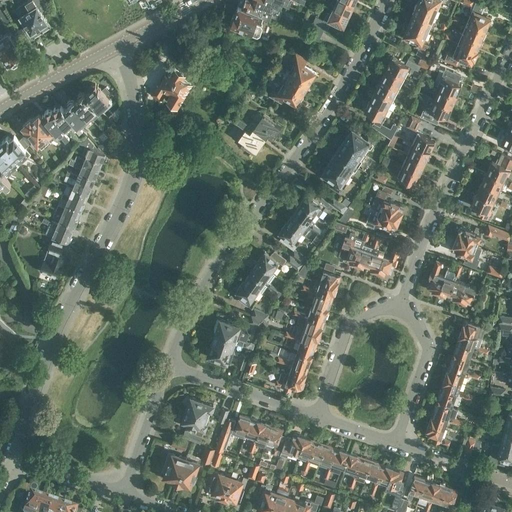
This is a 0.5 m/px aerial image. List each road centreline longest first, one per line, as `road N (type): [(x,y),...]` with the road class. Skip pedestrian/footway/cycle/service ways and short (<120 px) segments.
road 1 (residential): [(10,454),(133,180),(139,103),(119,44)]
road 2 (residential): [(168,367),(198,294),(357,63),(386,0)]
road 3 (residential): [(403,299),(511,40)]
road 4 (residential): [(403,299),(348,323),(313,414)]
road 5 (residential): [(394,443),(427,348),(403,299)]
road 6 (residential): [(313,414),(168,367)]
road 7 (tertiary): [(0,109),(119,44)]
road 8 (residential): [(123,494),(168,367)]
road 9 (residential): [(511,484),(394,443)]
